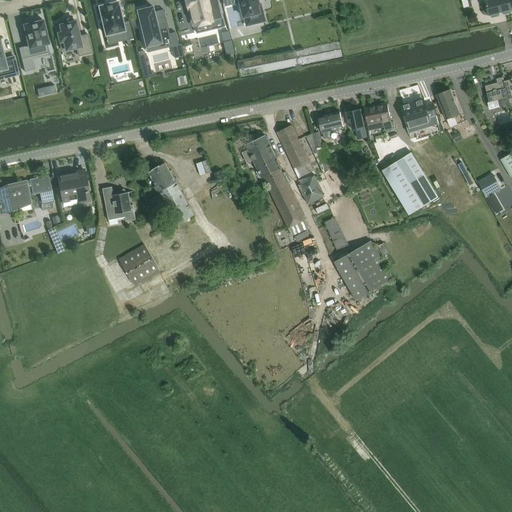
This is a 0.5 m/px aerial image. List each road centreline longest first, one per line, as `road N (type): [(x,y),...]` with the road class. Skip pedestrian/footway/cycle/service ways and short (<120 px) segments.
road 1 (unclassified): [(0,161),(511,53)]
road 2 (track): [(417,511),(313,386)]
